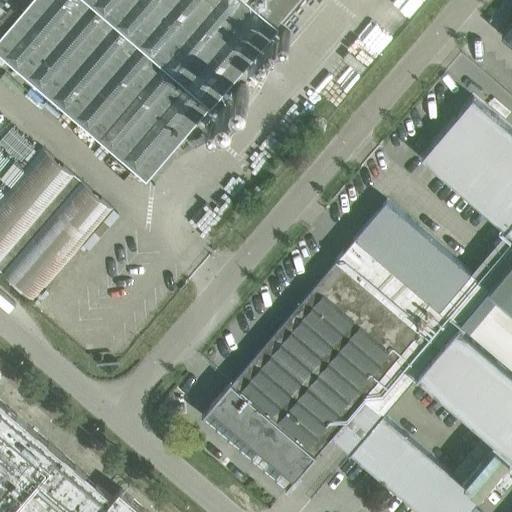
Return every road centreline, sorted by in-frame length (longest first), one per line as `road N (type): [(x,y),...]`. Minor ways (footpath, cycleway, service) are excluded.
road 1 (unclassified): [(111,411),(463,0)]
road 2 (unclassified): [(231,511),(111,411)]
road 3 (unclassified): [(111,411),(0,315)]
